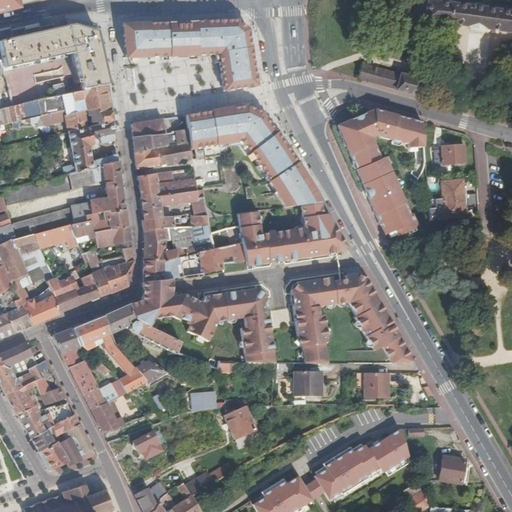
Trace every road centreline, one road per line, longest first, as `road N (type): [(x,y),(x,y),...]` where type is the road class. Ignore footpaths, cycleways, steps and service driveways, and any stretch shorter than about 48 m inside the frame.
road 1 (residential): [(135,292),(139,260),(107,3)]
road 2 (tertiary): [(268,0),(287,115),(369,249)]
road 3 (tertiary): [(374,261),(511,495)]
road 4 (residential): [(365,95),(511,136)]
road 5 (residential): [(105,460),(41,331)]
road 6 (residential): [(135,292),(274,274)]
road 7 (tertiary): [(369,249),(315,124)]
road 8 (tertiary): [(122,4),(254,0)]
